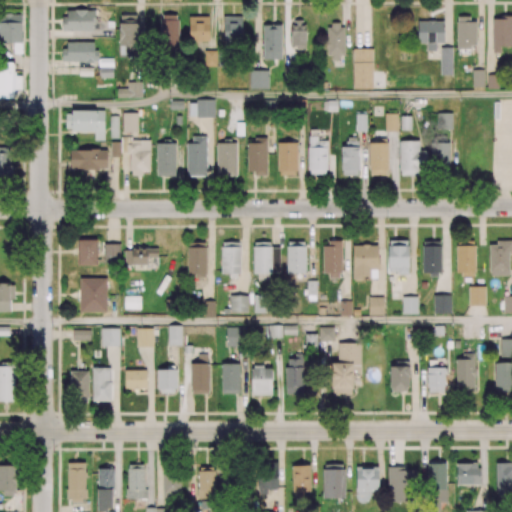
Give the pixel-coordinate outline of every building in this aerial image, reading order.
[(95,239),(77,239),(78,264),(95,264),(95,239)] [(119,244),(104,244),(104,262),(119,262),(119,244)] [(79,278),(79,311),(106,311),(106,278),(79,278)] [(307,280),(307,294),(316,294),(316,280),(307,280)] [(468,286),(468,305),(485,305),(485,286),(468,286)] [(450,294),(433,294),(433,313),(450,312),(450,294)] [(124,295),(124,307),(140,307),(140,295),(124,295)] [(511,295),(503,295),(503,312),(511,312),(511,295)] [(383,296),(368,296),(368,314),(383,314),(383,296)] [(402,296),(402,313),(417,313),(417,296),(402,296)] [(339,300),(339,315),(350,315),(350,300),(339,300)] [(168,325),(168,344),(181,344),(181,325),(168,325)] [(101,328),(101,345),(119,345),(119,328),(101,328)] [(72,329),(72,340),(89,340),(89,329),(72,329)] [(124,370),(124,387),(145,387),(145,370),(124,370)]
